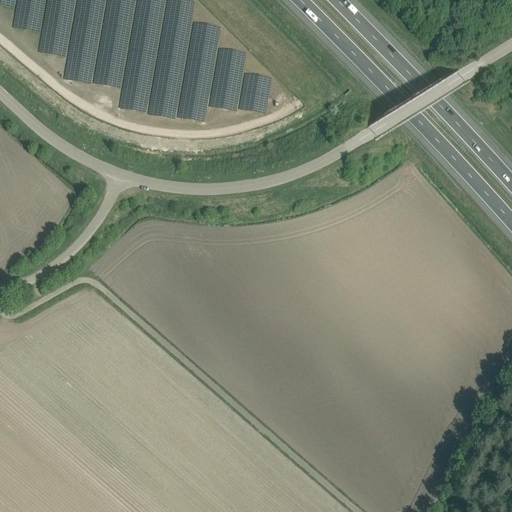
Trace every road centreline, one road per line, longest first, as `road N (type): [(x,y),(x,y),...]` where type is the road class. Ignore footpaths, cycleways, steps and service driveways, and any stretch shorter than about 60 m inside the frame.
road 1 (unclassified): [(121,177),(198,190),(305,172),(511,44)]
road 2 (motorway): [(298,0),(511,223)]
road 3 (motorway): [(511,182),(336,0)]
road 4 (unclassified): [(0,294),(58,263),(101,217),(121,177)]
road 5 (unclassified): [(121,177),(35,131),(0,97)]
